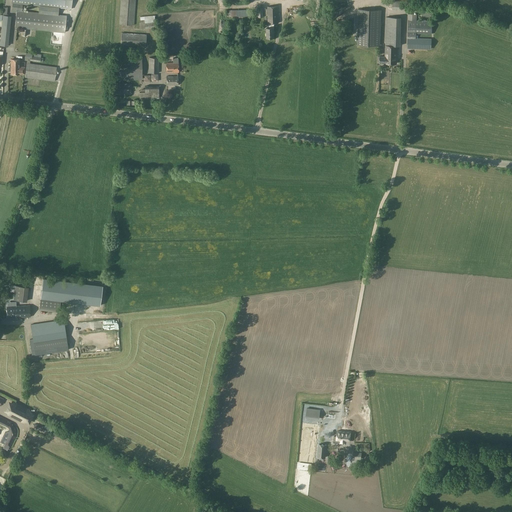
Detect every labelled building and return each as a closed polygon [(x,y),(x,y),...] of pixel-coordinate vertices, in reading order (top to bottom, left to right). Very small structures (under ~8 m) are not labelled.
[(17,10),(17,3),(71,9),(71,0),(11,0),(12,3),(12,10),(16,11),(16,10),(17,10)] [(120,0),(119,24),(134,25),(135,0),(120,0)] [(391,9),(401,8),(400,0),(391,1),(391,9)] [(278,23),(278,7),(267,7),(268,23),(274,23),(278,23)] [(380,45),(380,25),(380,10),(358,9),(358,45),(380,45)] [(23,11),(16,11),(15,27),(64,32),(66,15),(23,11)] [(416,21),(416,19),(417,14),(408,14),(407,49),(431,49),(431,39),(416,39),(416,34),(432,34),(432,21),(416,21)] [(9,25),(10,16),(3,15),(2,25),(9,25)] [(155,20),(154,16),(140,17),(140,20),(144,20),(145,29),(156,28),(155,22),(154,22),(154,20),(155,20)] [(385,46),(386,46),(385,57),(380,57),(379,63),(396,64),(397,46),(400,46),(401,17),(386,17),(385,46)] [(146,34),(121,33),(121,45),(146,47),(146,34)] [(26,53),(25,59),(28,59),(27,62),(30,63),(30,61),(40,62),(41,57),(32,56),(32,54),(26,53)] [(115,58),(116,80),(142,80),(142,57),(115,58)] [(159,73),(159,58),(149,57),(148,73),(159,73)] [(178,64),(178,58),(173,58),(173,63),(166,63),(167,73),(178,73),(178,64)] [(25,67),(19,66),(19,59),(11,59),(11,66),(10,66),(9,67),(9,70),(9,71),(11,71),(11,74),(25,74),(25,67)] [(26,63),(25,74),(24,77),(55,81),(57,67),(26,63)] [(178,85),(178,76),(167,76),(167,85),(178,85)] [(131,84),(114,83),(114,94),(131,94),(131,84)] [(141,92),(139,92),(140,99),(149,99),(149,86),(145,86),(145,89),(145,92),(141,92)] [(63,282),(43,279),(41,299),(61,301),(100,306),(103,286),(63,282)] [(15,287),(15,300),(26,300),(26,287),(15,287)] [(61,301),(41,299),(39,309),(60,312),(61,301)] [(30,317),(30,305),(7,306),(7,318),(30,317)] [(31,324),(33,339),(33,342),(67,337),(64,319),(46,322),(31,324)] [(4,411),(7,413),(8,415),(23,424),(26,423),(29,425),(34,415),(31,413),(30,410),(14,402),(12,403),(9,402),(4,411)] [(315,409),(307,408),(306,417),(314,418),(315,409)] [(0,423),(8,427),(11,422),(0,416),(0,423)] [(10,433),(4,444),(2,447),(8,450),(10,447),(16,436),(16,431),(14,425),(11,422),(8,427),(10,431),(10,433)] [(349,442),(350,433),(337,431),(337,436),(334,436),(334,440),(340,441),(340,443),(345,444),(346,441),(349,442)] [(317,457),(325,458),(326,445),(319,444),(317,457)]
